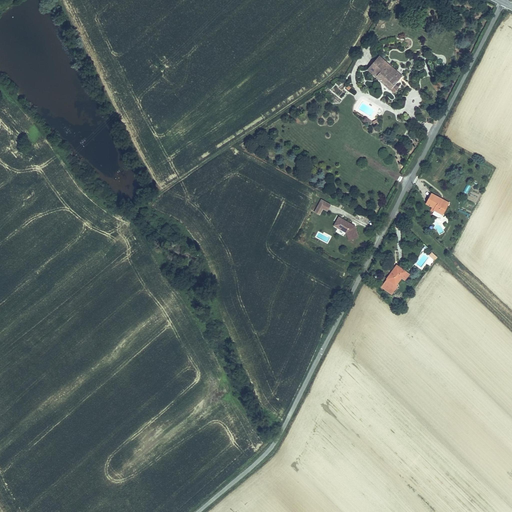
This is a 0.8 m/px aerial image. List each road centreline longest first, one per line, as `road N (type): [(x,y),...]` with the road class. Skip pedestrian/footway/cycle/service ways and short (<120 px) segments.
road 1 (residential): [(198,511),(264,455),(284,426),(503,1)]
road 2 (track): [(511,319),(395,208)]
